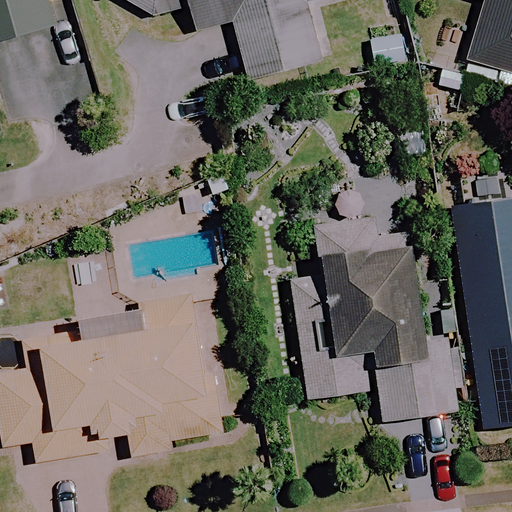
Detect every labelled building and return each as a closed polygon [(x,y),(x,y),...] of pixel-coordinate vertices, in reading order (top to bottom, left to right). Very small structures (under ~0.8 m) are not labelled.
[(0,0),(0,44),(62,28),(54,0),(0,0)] [(133,0),(135,5),(158,17),(195,7),(202,33),(237,23),(252,81),(327,61),(312,6),(334,0),(133,0)] [(511,0),(480,0),(491,3),(474,60),(511,71),(511,0)] [(511,200),(457,208),(489,429),(511,425),(511,200)] [(438,345),(421,213),(320,226),(328,289),(299,293),(313,399),(382,390),(386,422),(465,411),(457,343),(438,345)] [(228,434),(210,297),(148,305),(151,333),(79,343),(76,323),(0,333),(0,395),(7,447),(37,443),(39,462),(108,453),(106,438),(132,434),(135,456),(173,451),(172,442),(228,434)]
